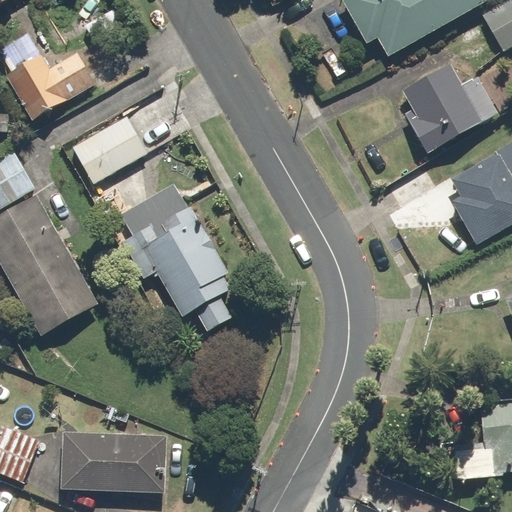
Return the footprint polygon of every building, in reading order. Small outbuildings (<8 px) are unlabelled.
[(0,0),(0,9),(17,0),(0,0)] [(344,0),(373,50),(383,44),(395,62),(490,2),(488,0),(344,0)] [(511,1),(486,17),(508,56),(511,54),(511,1)] [(50,68),(43,56),(9,73),(34,120),(99,86),(81,52),(50,68)] [(466,86),(455,66),(405,94),(419,120),(415,122),(434,156),(504,118),(481,77),(466,86)] [(160,102),(74,150),(94,185),(196,128),(181,102),(189,99),(179,82),(172,86),(156,95),(160,102)] [(511,147),(453,182),(462,199),(456,203),(482,247),(511,229),(511,147)] [(0,158),(0,258),(42,339),(102,308),(19,148),(0,158)] [(198,343),(239,319),(227,299),(235,294),(227,279),(234,275),(184,190),(127,223),(198,343)] [(511,401),(485,403),(488,443),(458,445),(461,481),(511,476),(511,401)] [(8,425),(0,442),(0,473),(23,484),(43,442),(8,425)] [(61,431),(60,492),(169,494),(170,433),(61,431)]
